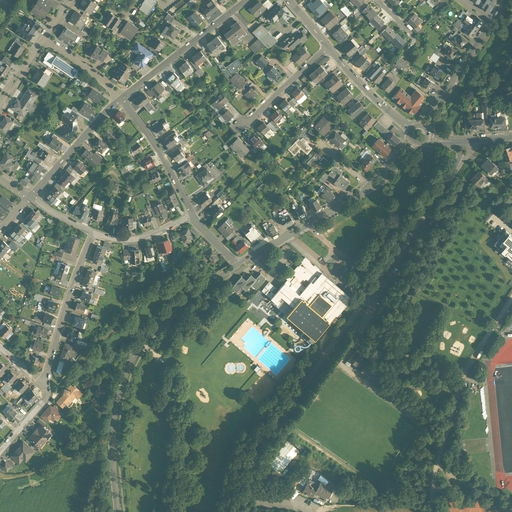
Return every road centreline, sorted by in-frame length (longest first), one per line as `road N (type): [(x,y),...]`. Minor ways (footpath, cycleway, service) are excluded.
road 1 (unclassified): [(465,141),(459,164),(384,277),(270,431),(246,491)]
road 2 (tertiary): [(118,511),(113,425),(130,363),(159,322),(236,266)]
road 3 (unclassified): [(432,511),(434,472),(460,377),(511,295)]
road 4 (residential): [(247,0),(120,99)]
road 5 (residential): [(92,233),(42,380)]
road 6 (tertiary): [(236,266),(368,187)]
road 7 (track): [(294,494),(312,505),(432,504)]
road 8 (residential): [(191,215),(120,99)]
road 9 (residential): [(120,99),(30,197)]
road 10 (tertiary): [(424,127),(492,21)]
